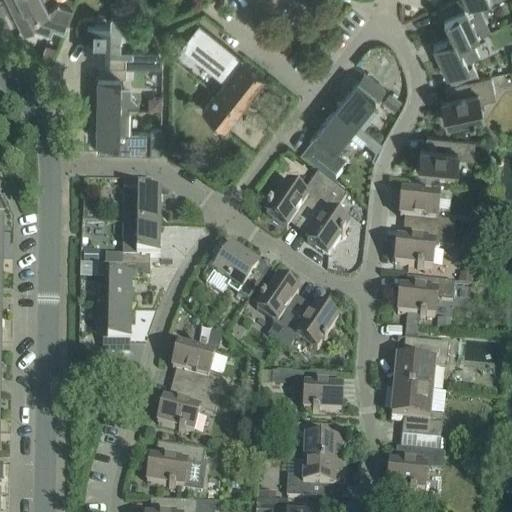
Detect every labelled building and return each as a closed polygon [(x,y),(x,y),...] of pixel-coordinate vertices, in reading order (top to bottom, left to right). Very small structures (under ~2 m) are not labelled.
[(5,0),(0,2),(0,16),(34,0),(38,10),(59,0),(59,1),(72,6),(74,0),(72,0),(5,0)] [(64,28),(72,6),(59,1),(59,0),(38,10),(34,0),(0,16),(0,21),(4,29),(18,22),(23,31),(34,26),(50,30),(52,24),(64,28)] [(469,5),(469,6),(466,0),(454,0),(439,7),(453,35),(458,46),(478,37),(489,31),(482,15),(478,14),(470,18),(464,7),(469,5)] [(98,56),(98,65),(98,66),(126,67),(131,67),(162,68),(162,60),(158,52),(121,51),(121,42),(125,16),(110,16),(110,23),(94,23),(94,17),(84,17),(81,18),(79,21),(77,24),(76,27),(77,31),(78,34),(80,36),(83,38),(87,38),(86,56),(98,56)] [(225,128),(265,77),(243,59),(199,24),(181,46),(225,81),(202,110),(225,128)] [(478,37),(458,46),(453,35),(453,36),(433,45),(451,85),(479,78),(472,63),(472,59),(479,56),(472,40),(478,37)] [(131,78),(131,67),(126,67),(98,66),(98,110),(120,110),(128,110),(128,107),(137,107),(138,107),(139,106),(139,105),(139,104),(138,103),(131,95),(131,87),(121,86),(121,77),(131,78)] [(364,73),(336,106),(354,121),(375,95),(378,98),(385,90),(364,73)] [(479,79),(479,78),(451,85),(452,85),(443,87),(446,98),(441,99),(447,124),(469,119),(470,121),(475,120),(474,118),(483,116),(479,97),(495,93),(491,76),(479,79)] [(388,95),(381,105),(393,114),(401,104),(388,95)] [(149,104),(148,112),(161,112),(161,98),(152,98),(149,104)] [(382,143),(354,121),(336,106),(309,140),(312,143),(303,155),(335,180),(345,167),(332,157),(338,149),(334,146),(341,137),(352,136),(361,143),(364,140),(366,141),(379,151),(382,143)] [(161,154),(162,128),(151,127),(151,133),(127,132),(128,110),(120,110),(98,110),(97,152),(161,154)] [(420,147),(418,172),(440,174),(440,176),(446,177),(446,175),(455,176),(457,161),(472,163),(475,141),(426,136),(425,148),(420,147)] [(299,233),(332,184),(318,173),(303,195),(287,184),(271,207),(270,206),(266,211),(268,213),(266,216),(286,230),(289,226),(299,233)] [(123,181),(122,223),(159,224),(160,192),(150,192),(151,182),(123,181)] [(343,234),(348,226),(333,216),(346,196),(332,184),(299,233),(309,240),(306,244),(327,258),(340,239),(341,240),(345,235),(343,234)] [(403,219),(402,230),(451,235),(451,234),(452,223),(441,221),(437,216),(439,197),(429,196),(430,194),(424,193),(424,196),(401,193),(399,218),(403,219)] [(105,255),(105,267),(149,267),(149,257),(159,257),(159,224),(122,223),(122,256),(105,255)] [(455,235),(453,234),(451,234),(451,235),(402,230),(401,241),(397,240),(394,265),(416,268),(416,270),(422,271),(422,268),(431,269),(433,251),(439,246),(453,248),(455,235)] [(230,248),(213,273),(240,291),(237,296),(247,303),(263,279),(253,272),(258,266),(230,248)] [(98,251),(83,251),(83,264),(98,264),(98,251)] [(149,279),(149,267),(105,267),(104,267),(103,277),(108,277),(108,310),(130,310),(131,278),(149,279)] [(440,273),(439,282),(451,283),(452,275),(440,273)] [(397,315),(407,316),(405,329),(418,331),(419,319),(425,320),(425,317),(434,318),(436,300),(452,302),(454,283),(451,283),(439,282),(406,278),(404,290),(399,290),(397,315)] [(266,337),(277,345),(304,305),(295,298),(297,294),(277,280),(264,299),(262,297),(259,302),(261,303),(255,311),(271,321),(272,329),(266,337)] [(313,311),(304,305),(277,345),(287,351),(293,343),(300,341),(315,352),(321,344),(323,345),(326,341),(324,339),(337,321),(316,306),(313,311)] [(130,354),(130,310),(108,310),(107,343),(102,342),(102,353),(130,354)] [(436,321),(435,331),(448,332),(449,322),(436,321)] [(405,329),(404,341),(402,359),(396,358),(394,388),(431,392),(434,368),(446,370),(448,345),(417,342),(418,331),(405,329)] [(176,372),(172,387),(218,399),(222,383),(212,380),(208,374),(214,356),(205,353),(205,351),(200,350),(199,352),(177,346),(171,370),(176,372)] [(272,372),(270,385),(299,387),(304,393),(303,411),(312,412),(312,414),(318,414),(318,412),(340,413),(341,388),(336,388),(337,376),(272,372)] [(214,415),(218,399),(172,387),(167,402),(163,401),(156,425),(178,431),(177,433),(183,435),(184,432),(193,435),(198,417),(204,413),(214,415)] [(429,415),(431,392),(394,388),(391,418),(402,419),(400,449),(399,450),(444,454),(445,442),(441,441),(443,417),(429,415)] [(304,447),(303,463),(344,465),(344,461),(347,462),(347,451),(345,451),(345,441),(335,440),(335,428),(289,426),(288,446),(304,447)] [(483,445),(483,450),(495,450),(496,440),(489,439),(483,445)] [(149,460),(146,485),(168,488),(168,490),(174,491),(174,488),(183,490),(201,492),(204,466),(203,466),(205,451),(161,445),(159,461),(154,460),(149,460)] [(442,471),(444,454),(399,450),(400,449),(396,449),(394,465),(389,464),(387,490),(409,492),(409,494),(414,495),(415,492),(424,493),(426,475),(431,470),(442,471)] [(344,467),(344,465),(303,463),(303,478),(287,477),(286,497),(332,500),(332,487),(343,488),(343,478),(346,478),(347,468),(344,467)] [(262,494),(261,502),(275,503),(275,494),(262,494)] [(213,511),(214,505),(198,504),(150,501),(149,511),(213,511)] [(256,502),(255,511),(286,511),(287,503),(274,503),(257,502),(256,502)]
